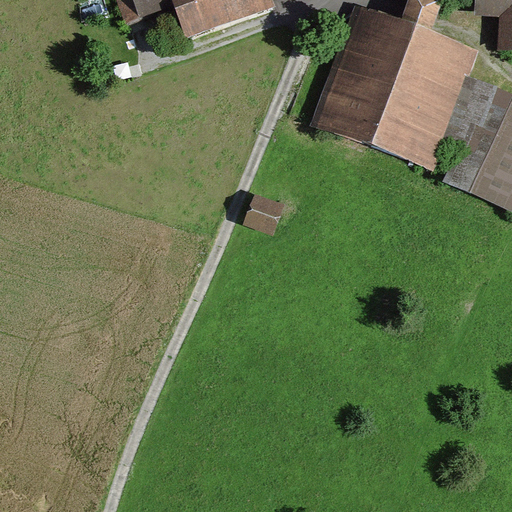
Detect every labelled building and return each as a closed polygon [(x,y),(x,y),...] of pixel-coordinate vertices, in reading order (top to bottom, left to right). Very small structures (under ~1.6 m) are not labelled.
[(121,0),(131,29),(159,21),(167,47),(268,16),(263,0),(121,0)] [(396,0),(384,30),(351,17),(304,131),(417,177),(465,60),(414,39),(426,10),(401,0),(396,0)] [(511,0),(469,0),(468,17),(488,18),(486,54),(511,55),(511,0)] [(511,221),(511,101),(485,89),(437,186),(511,222),(511,221)] [(286,211),(255,199),(243,230),(274,242),(286,211)]
